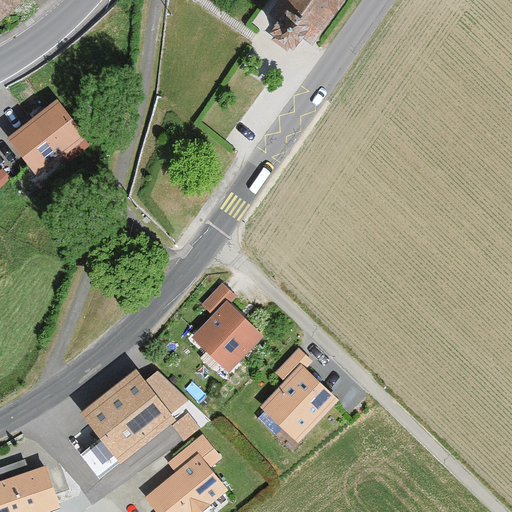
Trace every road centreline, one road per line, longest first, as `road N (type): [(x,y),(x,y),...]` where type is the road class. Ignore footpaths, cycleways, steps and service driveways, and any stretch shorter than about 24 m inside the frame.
road 1 (tertiary): [(0,425),(91,365),(187,273),(377,0)]
road 2 (track): [(216,237),(497,511)]
